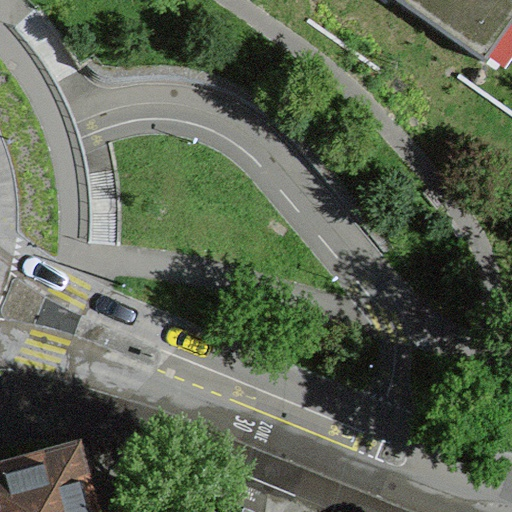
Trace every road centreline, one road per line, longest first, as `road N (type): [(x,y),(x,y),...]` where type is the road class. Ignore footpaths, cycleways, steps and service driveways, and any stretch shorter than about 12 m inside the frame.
road 1 (tertiary): [(289,410),(163,335),(67,290),(0,242)]
road 2 (tertiary): [(0,334),(289,410)]
road 3 (tertiary): [(289,410),(511,501)]
